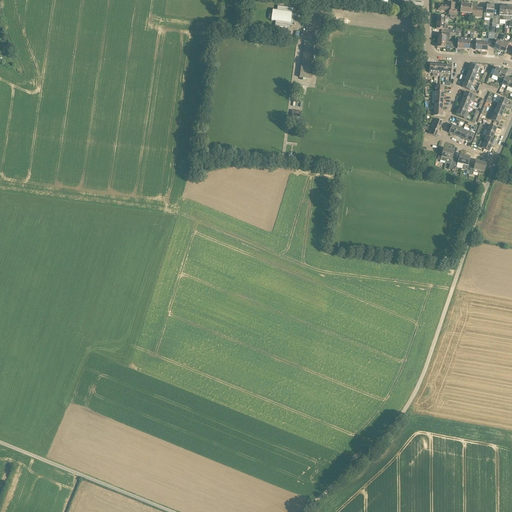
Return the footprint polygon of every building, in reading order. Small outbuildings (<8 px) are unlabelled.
[(449,15),(451,15),(457,16),(457,10),(454,9),(455,4),(447,3),(447,6),(438,6),(438,10),(449,11),(449,15)] [(472,17),(482,18),(482,9),(482,12),(477,12),(477,6),(472,6),(472,5),(461,4),(460,13),(473,14),(472,17)] [(294,18),(295,16),(295,15),(295,14),(296,14),(296,13),(295,14),(293,13),(294,9),(278,6),(277,11),(273,11),(273,10),(271,22),(272,22),(272,21),(276,22),(275,26),(291,28),(292,24),(294,24),(294,25),(295,25),(294,24),(294,22),(294,21),(294,20),(294,18)] [(496,17),(493,17),(494,7),(487,6),(486,14),(484,14),(484,19),(492,19),(492,27),(496,28),(496,25),(496,18),(496,17)] [(502,43),(497,41),(494,49),(499,51),(502,43),(504,40),(502,43)] [(504,40),(502,43),(499,51),(505,53),(508,46),(509,43),(504,40)] [(311,80),(313,67),(311,67),(314,44),(304,43),(300,78),(311,80)] [(471,65),(469,71),(479,75),(481,69),(471,65)] [(492,76),(498,79),(501,70),(496,68),(492,76)] [(507,73),(501,70),(498,79),(504,81),(505,77),(507,73)] [(467,76),(474,80),(476,80),(479,75),(469,71),(467,76)] [(467,76),(464,82),(472,85),(474,80),(467,76)] [(505,77),(504,81),(502,85),(507,87),(511,80),(505,77)] [(464,82),(462,88),(470,91),(472,85),(464,82)] [(473,96),(473,95),(465,92),(463,98),(471,101),(473,96)] [(471,101),(463,98),(461,104),(468,107),(472,108),(474,102),(471,101)] [(501,98),(498,104),(506,107),(508,101),(501,98)] [(461,104),(458,109),(466,112),(468,107),(461,104)] [(496,109),(504,113),(506,107),(498,104),(496,109)] [(469,114),(466,112),(458,109),(456,115),(464,118),(463,119),(467,120),(469,114)] [(494,115),(501,118),(504,113),(496,109),(494,115)] [(501,118),(494,115),(491,121),(499,124),(501,118)] [(432,124),(440,127),(442,123),(443,123),(431,117),(429,120),(433,121),(432,124)] [(431,127),(428,126),(427,128),(439,133),(438,132),(440,127),(432,124),(431,127)] [(454,136),(457,128),(452,126),(449,133),(454,136)] [(497,129),(490,126),(487,131),(495,134),(497,129)] [(439,133),(427,128),(426,130),(429,131),(428,134),(436,138),(438,133),(439,133)] [(463,130),(457,128),(454,136),(460,138),(463,130)] [(469,133),(463,130),(460,138),(465,140),(469,133)] [(487,131),(485,137),(492,140),(495,134),(487,131)] [(474,135),(469,133),(465,140),(471,143),(474,135)] [(494,140),(492,140),(485,137),(486,137),(484,143),(492,146),(494,140)] [(490,152),(492,146),(484,143),(482,149),(490,152)] [(437,160),(445,162),(445,164),(449,151),(443,149),(442,154),(439,153),(437,160)] [(450,165),(454,166),(455,160),(452,159),(454,152),(449,151),(445,164),(451,165),(450,165)] [(454,166),(452,171),(454,171),(455,167),(457,167),(456,168),(462,169),(463,165),(465,157),(459,155),(458,160),(455,160),(454,166)] [(469,175),(472,165),(469,164),(470,158),(465,157),(463,165),(465,165),(464,170),(467,171),(466,174),(469,175)] [(475,161),(474,166),(472,165),(469,175),(472,175),(473,173),(478,174),(479,171),(481,163),(475,161)]
